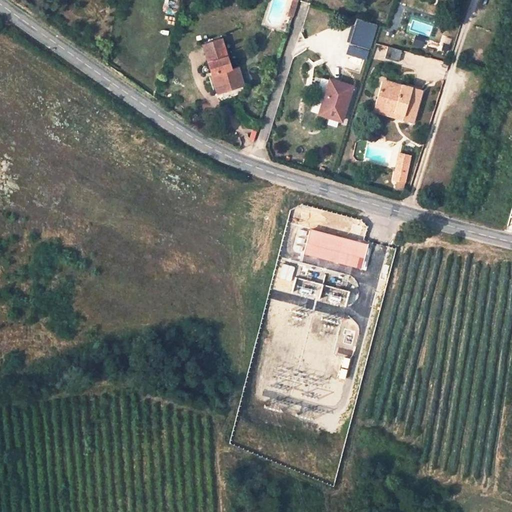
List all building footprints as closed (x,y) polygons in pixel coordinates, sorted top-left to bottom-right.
[(293,0),(288,16),(294,18),(299,1),(293,0)] [(355,20),(349,44),(369,51),(376,26),(355,20)] [(230,70),(220,40),(205,45),(211,63),(207,65),(217,94),(236,88),(230,70)] [(201,47),(207,65),(211,63),(205,45),(201,47)] [(386,47),(384,58),(398,60),(400,49),(386,47)] [(230,70),(236,88),(244,86),(237,68),(230,70)] [(351,87),(329,81),(319,115),(341,122),(351,87)] [(412,124),(422,91),(401,85),(400,87),(382,81),(375,105),(393,111),(393,113),(396,113),(394,118),(412,124)] [(372,112),(394,118),(396,113),(393,113),(393,111),(375,105),(372,112)] [(406,173),(408,161),(397,159),(395,171),(406,173)] [(406,173),(395,171),(393,181),(397,181),(404,183),(406,173)] [(314,224),(332,227),(333,219),(315,216),(314,224)] [(401,225),(398,235),(404,237),(407,227),(401,225)] [(365,247),(307,231),(301,253),(360,268),(365,247)]
